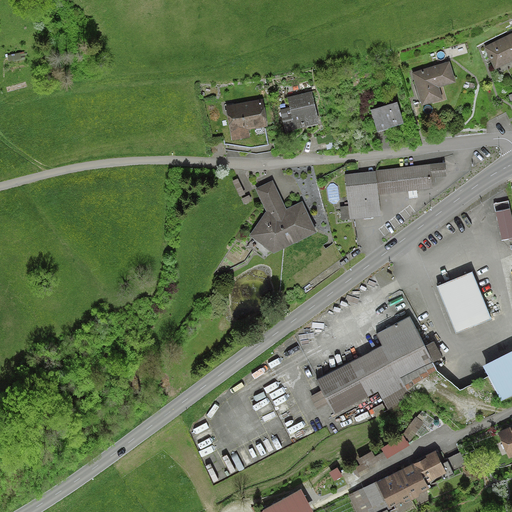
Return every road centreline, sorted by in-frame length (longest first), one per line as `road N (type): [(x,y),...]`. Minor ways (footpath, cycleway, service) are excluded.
road 1 (tertiary): [(24,511),(511,163)]
road 2 (residential): [(511,142),(251,165),(115,162),(0,186)]
